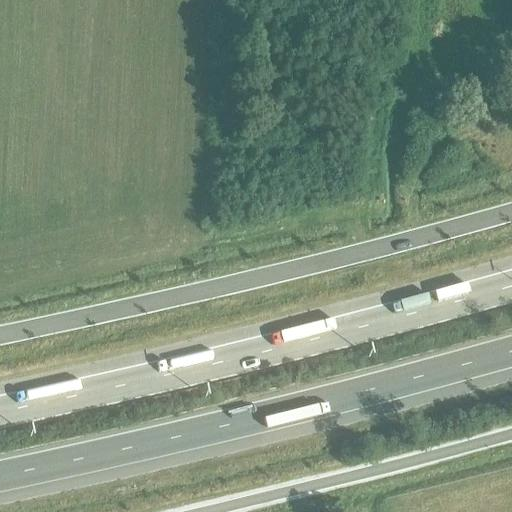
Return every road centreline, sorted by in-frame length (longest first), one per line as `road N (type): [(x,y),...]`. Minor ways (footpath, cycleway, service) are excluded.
road 1 (motorway): [(511,285),(0,411)]
road 2 (motorway): [(0,474),(511,351)]
road 3 (tertiary): [(511,217),(0,337)]
road 4 (unclassified): [(511,430),(199,511)]
